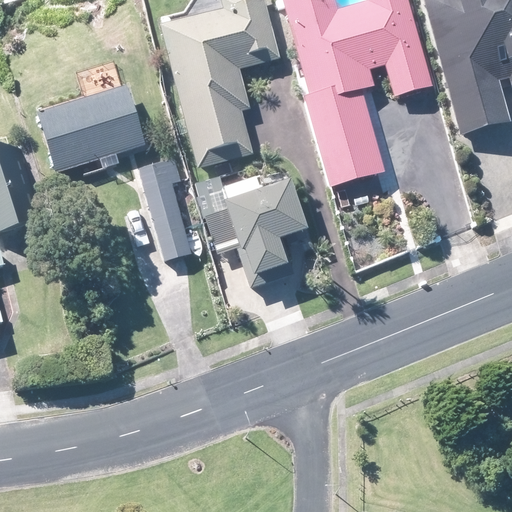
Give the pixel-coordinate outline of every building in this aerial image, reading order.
[(275,58),(259,0),(216,0),(219,9),(162,25),(155,27),(194,169),(249,154),(238,111),(246,109),(236,69),(241,67),(275,58)] [(377,69),(386,101),(422,91),(397,0),(357,0),(360,6),(346,10),(328,15),(324,0),(273,0),(291,66),(293,72),(300,100),(295,101),(320,191),(326,189),(375,176),(352,93),(365,90),(360,74),(377,69)] [(511,0),(419,0),(456,135),(505,121),(495,81),(506,78),(508,87),(511,85),(511,0)] [(51,174),(141,146),(123,87),(32,115),(51,174)] [(0,230),(12,227),(42,217),(20,148),(8,151),(0,153),(0,230)] [(161,261),(187,254),(167,183),(177,180),(171,160),(136,170),(161,261)] [(301,239),(284,190),(282,182),(217,204),(235,258),(246,290),(290,274),(279,242),(283,241),(284,245),(289,243),(301,239)] [(91,193),(69,201),(75,218),(97,210),(91,193)]
